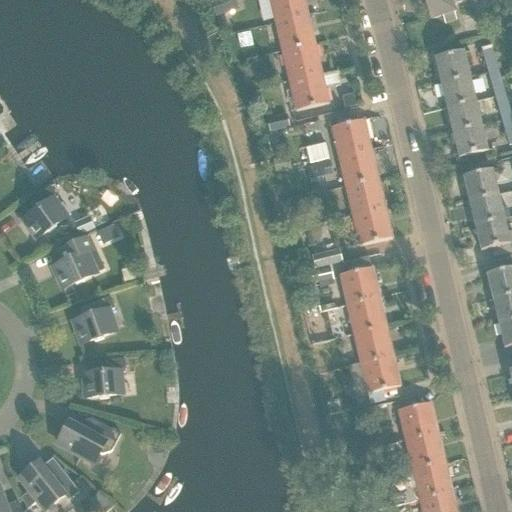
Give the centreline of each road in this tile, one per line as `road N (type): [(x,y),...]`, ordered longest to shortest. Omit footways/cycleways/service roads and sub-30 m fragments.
road 1 (secondary): [(496,511),(375,0)]
road 2 (residential): [(0,424),(20,397),(27,365),(0,316)]
